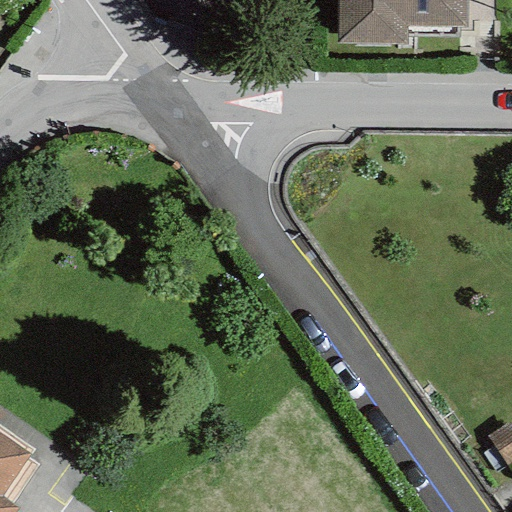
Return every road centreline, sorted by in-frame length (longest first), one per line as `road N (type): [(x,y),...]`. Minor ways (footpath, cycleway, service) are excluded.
road 1 (residential): [(193,107),(463,511)]
road 2 (residential): [(511,108),(193,107)]
road 3 (residential): [(193,107),(62,108),(16,122),(0,141)]
road 4 (residential): [(193,107),(106,0)]
